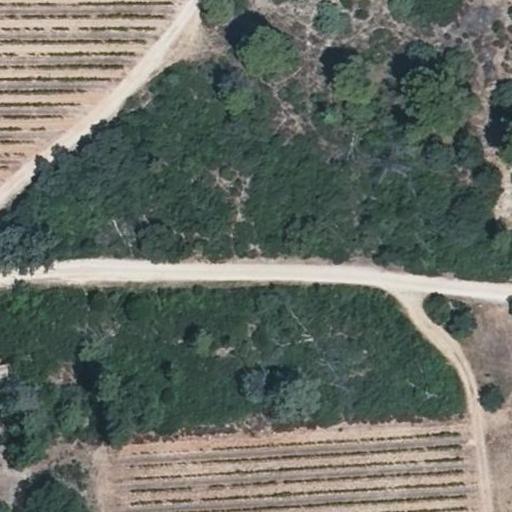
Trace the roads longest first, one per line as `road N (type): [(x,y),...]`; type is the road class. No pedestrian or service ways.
road 1 (track): [(0,279),(134,268),(335,274),(511,291)]
road 2 (track): [(0,202),(105,112),(192,0)]
